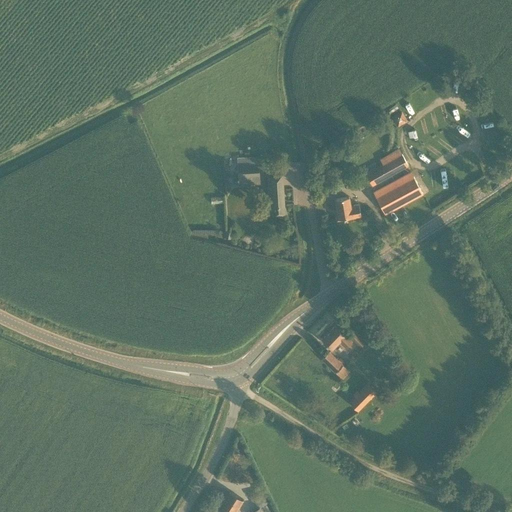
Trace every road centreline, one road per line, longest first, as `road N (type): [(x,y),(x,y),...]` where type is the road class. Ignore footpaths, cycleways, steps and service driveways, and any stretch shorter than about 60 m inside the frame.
road 1 (secondary): [(275,338),(511,172)]
road 2 (track): [(239,393),(342,456),(485,511)]
road 3 (secondary): [(167,370),(98,355),(0,314)]
road 4 (unclassified): [(184,511),(219,452),(237,382)]
